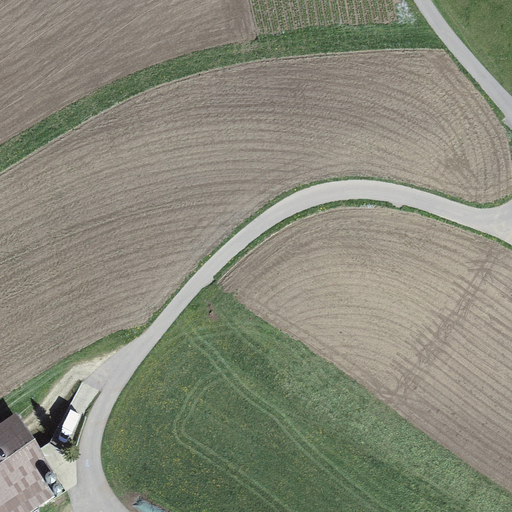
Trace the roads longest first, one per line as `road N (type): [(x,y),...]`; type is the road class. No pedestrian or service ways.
road 1 (unclassified): [(112,511),(90,457),(100,411),(183,296),(246,235),(298,202),(341,190),(401,194),(479,217),(511,215)]
road 2 (unclassified): [(511,110),(421,0)]
